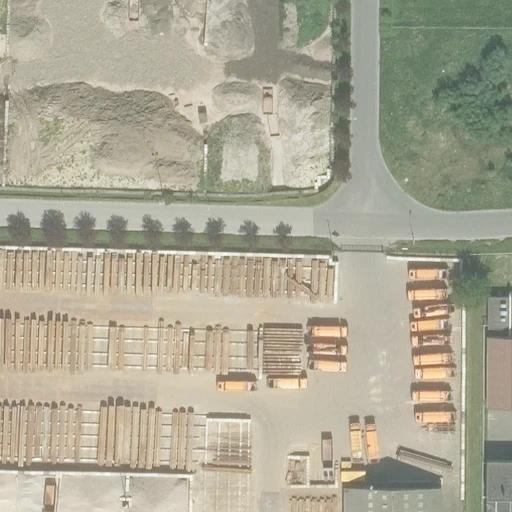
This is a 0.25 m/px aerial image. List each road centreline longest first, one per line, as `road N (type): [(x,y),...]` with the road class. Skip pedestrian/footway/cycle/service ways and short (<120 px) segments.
road 1 (unclassified): [(362,225),(0,214)]
road 2 (unclassified): [(362,225),(367,0)]
road 3 (unclassified): [(511,225),(362,225)]
road 4 (unknown): [(0,67),(120,68)]
